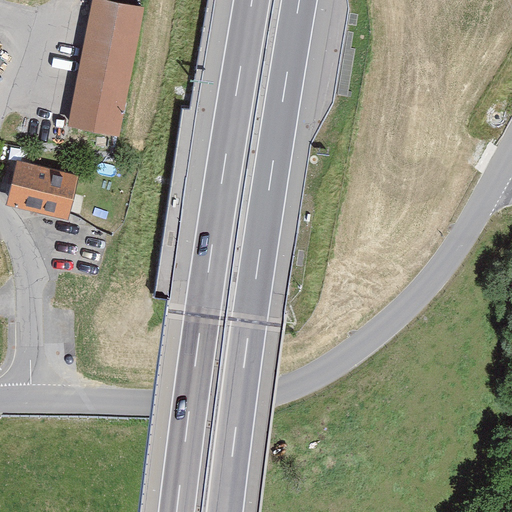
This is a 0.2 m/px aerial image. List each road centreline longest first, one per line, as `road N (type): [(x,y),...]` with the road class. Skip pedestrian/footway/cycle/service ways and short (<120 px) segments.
road 1 (tertiary): [(74,400),(247,399),(312,377),(423,289),(499,170)]
road 2 (motorway): [(252,0),(176,511)]
road 3 (motorway): [(226,511),(300,0)]
road 4 (unclassified): [(0,212),(31,277),(36,398)]
